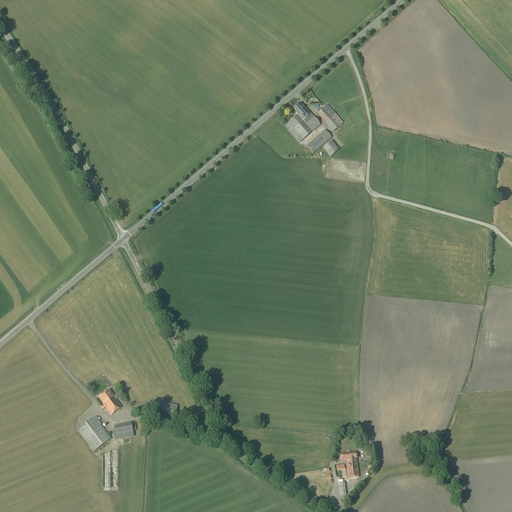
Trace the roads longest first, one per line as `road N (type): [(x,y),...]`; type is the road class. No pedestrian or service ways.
road 1 (tertiary): [(122,239),(402,0)]
road 2 (unclassified): [(330,511),(225,436),(122,239)]
road 3 (unclassified): [(122,239),(48,97),(0,25)]
road 4 (tertiary): [(27,320),(122,239)]
